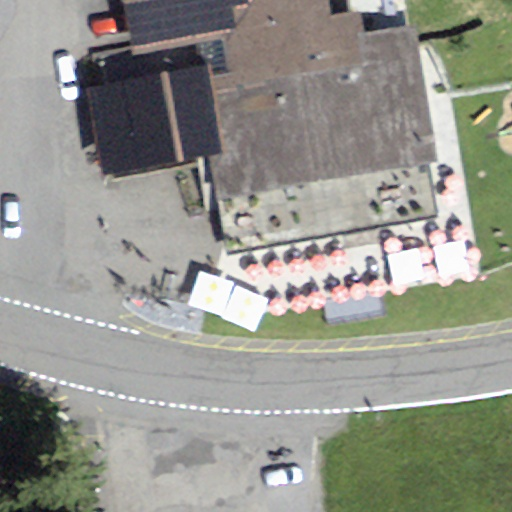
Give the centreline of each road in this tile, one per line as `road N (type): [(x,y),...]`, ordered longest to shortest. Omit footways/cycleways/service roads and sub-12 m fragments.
road 1 (tertiary): [(0,329),(112,360),(266,384),(511,364)]
road 2 (track): [(25,0),(38,134),(7,331)]
